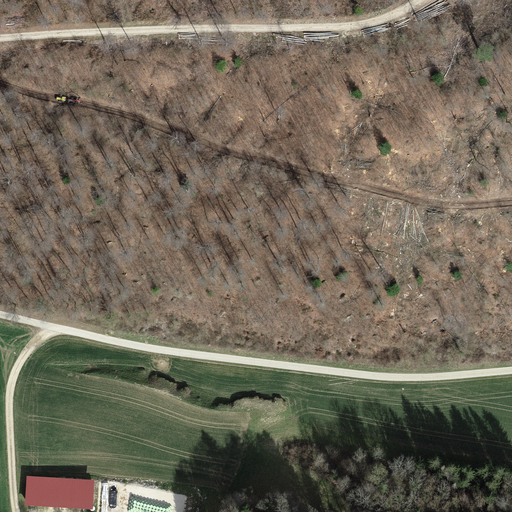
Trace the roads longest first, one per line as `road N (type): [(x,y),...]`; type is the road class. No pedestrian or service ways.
road 1 (track): [(511,370),(375,375),(54,328),(32,345),(10,397),(14,511)]
road 2 (track): [(426,0),(348,26),(0,41)]
